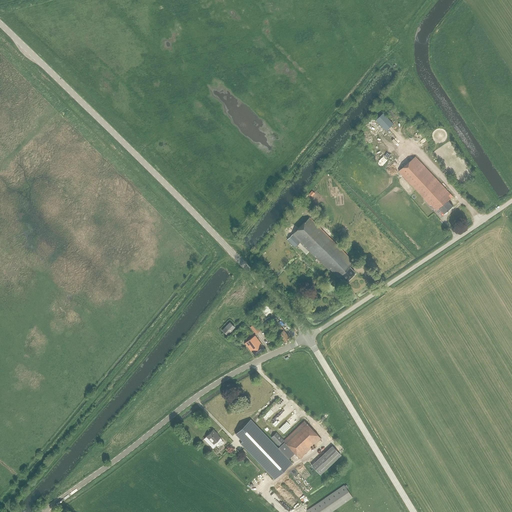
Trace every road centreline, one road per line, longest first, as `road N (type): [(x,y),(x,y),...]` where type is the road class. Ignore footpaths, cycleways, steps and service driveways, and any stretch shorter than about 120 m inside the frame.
road 1 (secondary): [(307,337),(0,23)]
road 2 (residential): [(43,511),(194,398),(307,337)]
road 3 (unclassified): [(307,337),(511,201)]
road 4 (secondary): [(413,511),(307,337)]
